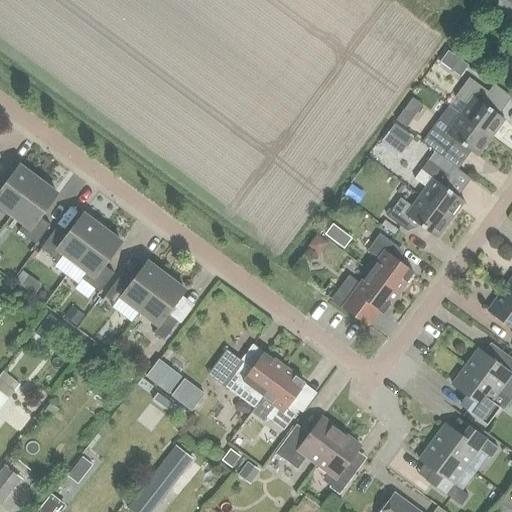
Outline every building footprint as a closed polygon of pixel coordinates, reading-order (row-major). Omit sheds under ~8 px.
[(511,0),(500,0),(496,6),(495,8),(505,16),(511,5),(511,0)] [(447,50),(439,61),(449,68),(456,56),(447,50)] [(459,59),(451,70),(461,77),(469,66),(459,59)] [(460,89),(455,97),(466,105),(459,115),(458,116),(490,139),(503,120),(481,104),(488,94),(468,79),(460,89)] [(433,125),(420,143),(441,158),(454,141),(476,157),(490,139),(458,116),(459,115),(447,107),(433,125)] [(403,111),(395,121),(405,129),(413,118),(403,111)] [(394,125),(381,142),(400,156),(413,139),(394,125)] [(414,180),(425,188),(418,198),(449,221),(463,202),(441,186),(448,176),(427,161),(414,180)] [(0,207),(11,216),(37,182),(17,167),(0,189),(0,207)] [(56,197),(37,182),(11,216),(24,225),(18,233),(34,245),(49,226),(39,219),(56,197)] [(344,196),(358,206),(365,195),(364,195),(351,185),(344,196)] [(418,198),(411,207),(400,199),(386,218),(406,233),(413,223),(436,239),(449,221),(418,198)] [(61,253),(75,264),(101,230),(81,215),(64,237),(54,230),(40,249),(55,261),(61,253)] [(381,225),(394,235),(397,231),(384,221),(381,225)] [(332,225),(325,235),(336,243),(344,233),(332,225)] [(120,245),(101,230),(75,264),(87,273),(81,281),(98,293),(112,274),(103,267),(120,245)] [(368,273),(397,294),(412,274),(392,259),(399,250),(379,235),(366,252),(378,260),(368,273)] [(139,312),(164,278),(145,263),(128,286),(118,278),(104,298),(113,305),(119,297),(139,312)] [(348,277),(335,293),(331,299),(367,326),(378,311),(382,314),(397,294),(368,273),(359,285),(348,277)] [(511,276),(499,294),(511,303),(511,276)] [(164,278),(139,312),(158,326),(152,334),(162,342),(177,322),(167,315),(184,293),(164,278)] [(511,303),(499,294),(486,312),(511,331),(511,303)] [(84,316),(71,307),(64,317),(76,326),(84,316)] [(47,344),(62,325),(48,314),(33,333),(47,344)] [(478,350),(464,368),(497,392),(510,375),(511,376),(511,360),(501,353),(494,363),(478,350)] [(253,409),(262,398),(283,369),(263,354),(248,374),(239,368),(224,388),(253,409)] [(497,392),(464,368),(451,386),(465,396),(458,406),(486,426),(498,409),(489,402),(497,392)] [(283,431),(297,411),(288,404),(303,384),(283,369),(262,398),(253,409),(251,413),(264,423),(267,419),(283,431)] [(166,370),(156,384),(169,394),(179,379),(166,370)] [(2,372),(0,374),(0,408),(13,392),(10,390),(15,383),(2,372)] [(183,380),(171,396),(191,411),(204,394),(184,379),(183,380)] [(57,410),(48,404),(42,412),(51,418),(57,410)] [(316,466),(340,433),(320,419),(308,435),(295,426),(274,454),(296,471),(306,458),(316,466)] [(445,425),(431,443),(464,467),(477,450),(490,459),(497,449),(468,428),(461,438),(445,425)] [(359,447),(340,433),(316,466),(335,480),(328,489),(338,496),(356,471),(347,464),(359,447)] [(451,485),(464,467),(431,443),(418,461),(432,472),(425,481),(460,506),(467,497),(451,485)] [(230,450),(222,461),(231,468),(240,457),(230,450)] [(83,459),(75,469),(86,477),(93,468),(83,459)] [(258,471),(246,463),(237,476),(249,485),(258,471)] [(3,465),(0,468),(0,504),(1,505),(22,479),(3,465)] [(155,511),(171,492),(152,477),(127,508),(131,511),(155,511)] [(417,511),(393,495),(380,511),(417,511)] [(58,511),(63,506),(51,496),(38,511),(58,511)] [(511,511),(511,502),(505,497),(496,510),(498,511),(511,511)]
